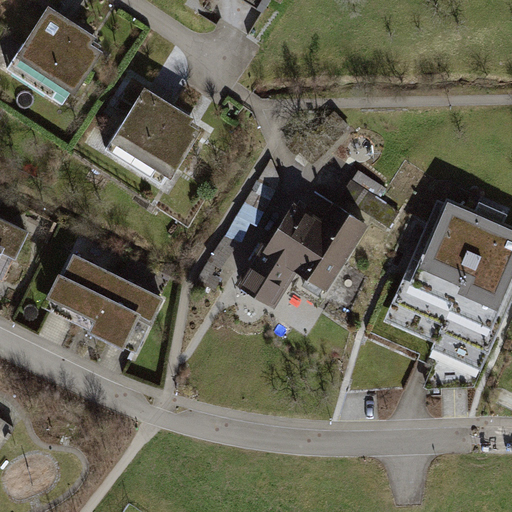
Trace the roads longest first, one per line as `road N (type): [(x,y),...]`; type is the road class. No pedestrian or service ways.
road 1 (residential): [(511,438),(352,440),(198,422),(117,396),(0,340)]
road 2 (residential): [(248,99),(209,55),(119,0)]
